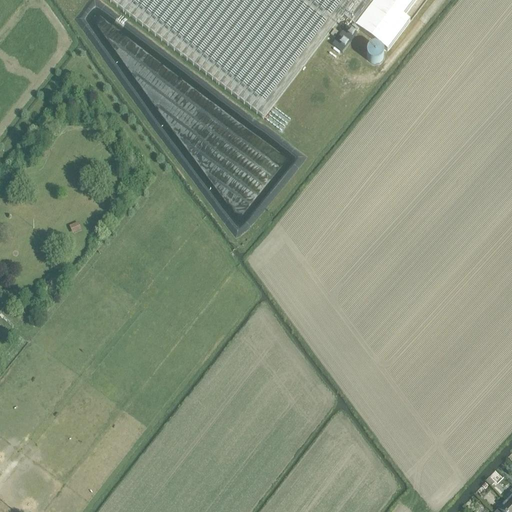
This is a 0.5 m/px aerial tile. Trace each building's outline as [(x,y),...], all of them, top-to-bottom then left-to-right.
[(108,0),(265,118),(343,15),(345,17),(391,52),(413,22),(407,17),(419,0),(108,0)] [(346,27),(333,45),(342,53),(356,35),(346,27)] [(375,65),(386,57),(378,45),(367,53),(375,65)] [(323,78),(327,89),(337,85),(333,75),(323,78)] [(78,224),(71,227),(74,234),(81,231),(78,224)] [(489,479),(486,482),(491,488),(494,484),(489,479)] [(496,511),(511,511),(511,509),(505,503),(496,511)]
